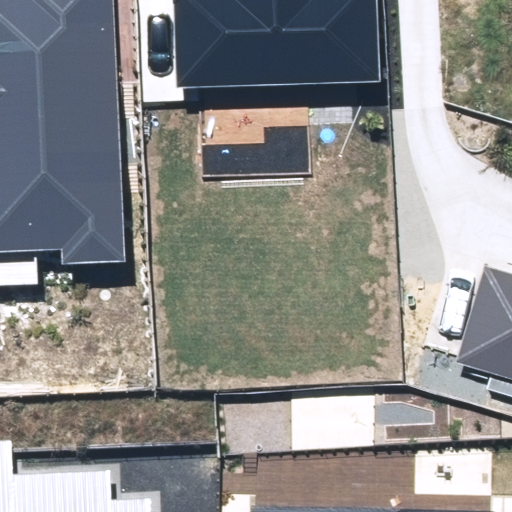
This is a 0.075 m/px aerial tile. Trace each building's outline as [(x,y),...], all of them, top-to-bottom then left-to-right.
[(63,250),(64,263),(127,260),(115,0),(0,0),(0,283),(37,282),(36,251),(63,250)] [(172,0),(175,87),(379,81),(376,0),(172,0)] [(511,275),(483,267),(455,364),(490,374),(485,389),(511,397),(511,275)] [(0,511),(151,511),(151,498),(113,500),(111,472),(15,477),(13,442),(0,442),(0,511)] [(494,511),(494,507),(249,503),(248,511),(494,511)]
